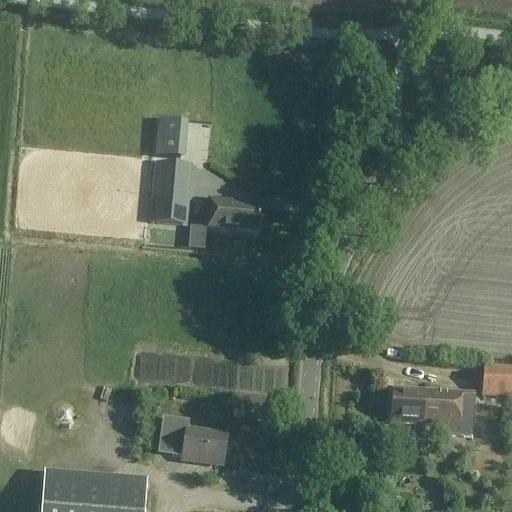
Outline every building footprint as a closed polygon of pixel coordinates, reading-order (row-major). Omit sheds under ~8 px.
[(155,165),(150,225),(182,228),(187,168),(155,165)] [(259,209),(237,207),(238,203),(208,200),(205,229),(257,234),(259,209)] [(378,346),(374,359),(393,365),(397,352),(378,346)] [(482,399),(511,401),(511,371),(483,370),(482,399)] [(392,391),(390,417),(424,419),(423,428),(447,429),(447,438),(471,439),(473,396),(460,395),(392,391)] [(73,405),(58,410),(65,431),(80,425),(73,405)] [(125,428),(136,427),(135,407),(124,407),(125,428)] [(186,432),(182,462),(222,468),(226,438),(186,432)] [(44,478),(41,511),(143,511),(145,485),(44,478)]
